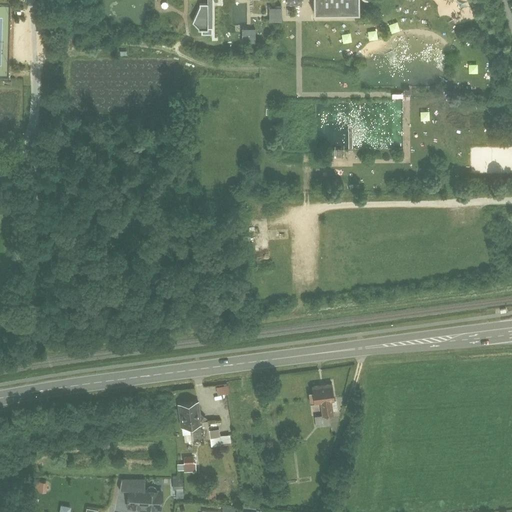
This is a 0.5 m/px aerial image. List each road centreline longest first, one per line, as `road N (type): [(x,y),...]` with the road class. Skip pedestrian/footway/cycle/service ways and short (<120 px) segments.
road 1 (secondary): [(511,331),(0,395)]
road 2 (unclassified): [(0,176),(30,117),(30,0)]
